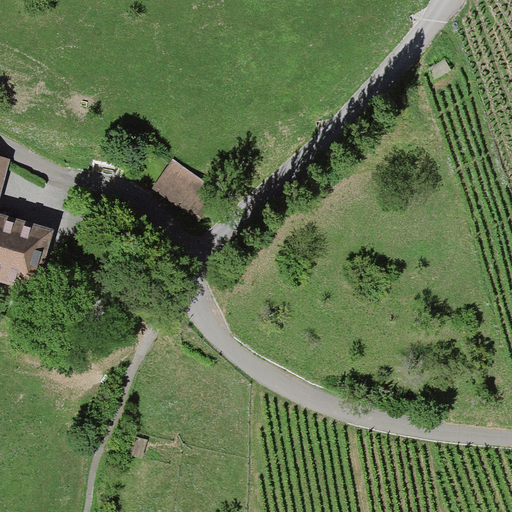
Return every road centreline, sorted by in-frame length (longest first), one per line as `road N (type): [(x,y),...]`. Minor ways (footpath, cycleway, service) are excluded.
road 1 (unclassified): [(181,280),(415,46),(443,0)]
road 2 (residential): [(511,438),(404,426),(284,389),(181,280)]
road 3 (residential): [(0,143),(151,214)]
